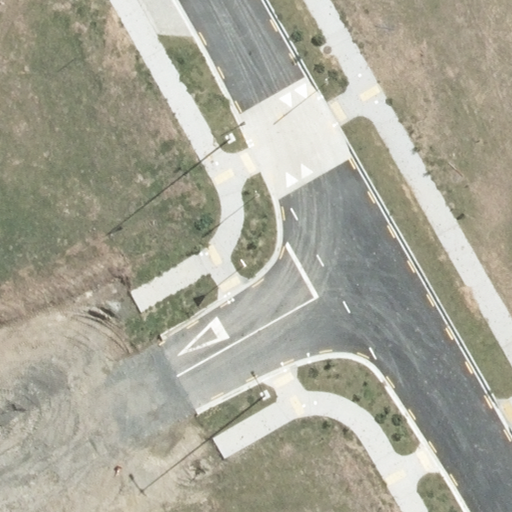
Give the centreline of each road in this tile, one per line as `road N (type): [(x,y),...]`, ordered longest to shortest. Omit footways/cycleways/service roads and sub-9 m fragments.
road 1 (residential): [(0,463),(173,380),(366,267)]
road 2 (residential): [(222,0),(366,267)]
road 3 (residential): [(366,267),(510,511)]
